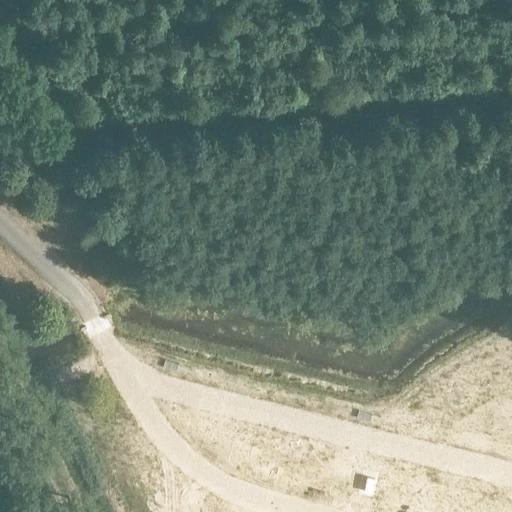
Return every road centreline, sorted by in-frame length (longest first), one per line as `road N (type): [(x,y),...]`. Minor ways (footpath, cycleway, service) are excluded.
road 1 (residential): [(308,511),(171,478),(123,382),(395,452)]
road 2 (residential): [(395,452),(414,405),(511,355)]
road 3 (unknown): [(0,383),(60,511)]
road 4 (residential): [(395,452),(511,482)]
